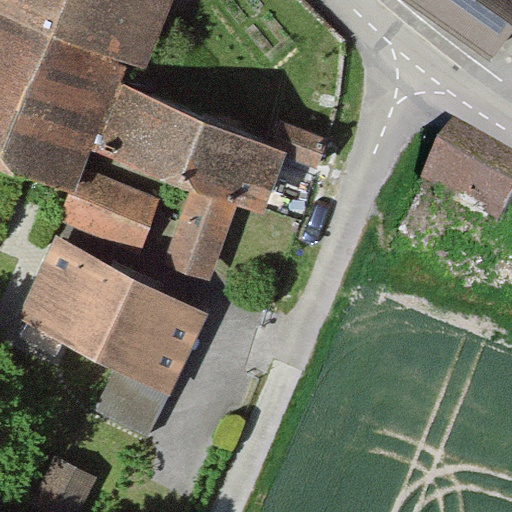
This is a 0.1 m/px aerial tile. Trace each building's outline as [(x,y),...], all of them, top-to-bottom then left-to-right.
[(167,0),(0,0),(0,5),(128,56),(143,61),(167,0)] [(511,0),(414,0),(484,51),(511,12),(511,0)] [(207,272),(235,199),(259,208),(283,146),(118,82),(128,56),(0,5),(0,156),(74,185),(90,144),(192,183),(163,255),(207,272)] [(421,181),(498,222),(511,195),(511,191),(437,151),(421,181)] [(17,314),(166,390),(207,312),(57,235),(17,314)] [(23,504),(38,511),(81,511),(99,478),(51,453),(23,504)]
